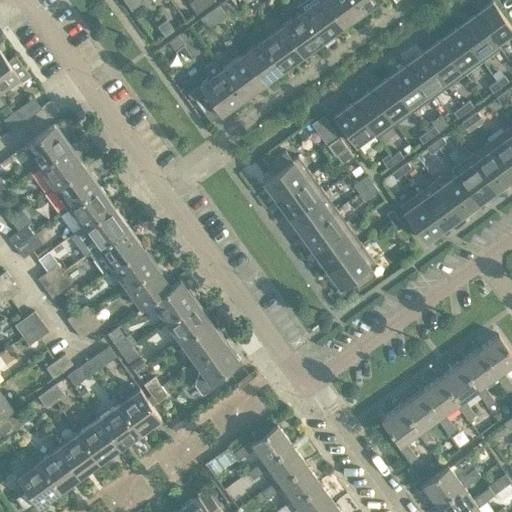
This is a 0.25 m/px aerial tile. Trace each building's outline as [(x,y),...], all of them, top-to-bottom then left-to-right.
[(141,0),(124,0),(130,8),(141,1),(141,0)] [(196,12),(205,5),(201,0),(190,0),(188,2),(196,12)] [(342,25),(324,0),(314,0),(301,10),(322,39),(342,25)] [(362,10),(354,0),(324,0),(342,25),(362,10)] [(376,0),(354,0),(362,10),(376,0)] [(495,41),(511,28),(511,27),(492,0),(491,0),(474,12),(495,41)] [(209,10),(217,21),(226,14),(218,3),(209,10)] [(207,28),(217,21),(209,10),(199,17),(207,28)] [(322,39),(301,10),(281,24),(302,54),(322,39)] [(500,47),(495,41),(474,12),(456,25),(481,60),(500,47)] [(165,35),(174,28),(166,18),(157,24),(165,35)] [(302,54),(281,24),(261,39),(282,68),(302,54)] [(439,38),(464,72),(481,60),(456,25),(439,38)] [(176,50),(185,43),(177,33),(168,40),(176,50)] [(446,85),(464,72),(439,38),(421,50),(446,85)] [(282,68),(261,39),(240,53),(262,83),(282,68)] [(0,87),(17,75),(21,79),(29,73),(14,52),(7,57),(0,48),(0,87)] [(429,98),(446,85),(421,50),(404,63),(429,98)] [(262,83),(240,53),(220,68),(241,97),(262,83)] [(241,97),(220,68),(214,59),(203,66),(210,75),(199,83),(220,112),(241,97)] [(411,110),(429,98),(404,63),(386,76),(411,110)] [(496,79),(500,85),(508,80),(503,74),(496,79)] [(369,88),(394,123),(411,110),(386,76),(369,88)] [(488,85),(492,91),(500,85),(496,79),(488,85)] [(503,90),(508,96),(511,92),(511,85),(511,84),(503,90)] [(376,136),(394,123),(369,88),(351,101),(372,130),(371,130),(376,136)] [(496,96),(500,102),(508,96),(503,90),(496,96)] [(12,111),(20,122),(41,105),(34,95),(12,111)] [(461,105),(465,111),(473,105),(468,99),(461,105)] [(354,143),(371,130),(372,130),(351,101),(333,114),(354,143)] [(453,110),(457,116),(465,111),(461,105),(453,110)] [(468,115),(473,121),(480,116),(476,110),(468,115)] [(11,128),(20,122),(12,111),(3,117),(11,128)] [(323,113),(311,122),(316,129),(328,120),(323,113)] [(461,121),(465,127),(473,121),(468,115),(461,121)] [(38,164),(67,143),(53,123),(24,144),(38,164)] [(426,130),(430,136),(438,130),(433,124),(426,130)] [(487,141),(511,175),(511,138),(505,128),(487,141)] [(418,136),(422,141),(430,136),(426,130),(418,136)] [(335,155),(336,154),(347,146),(338,135),(326,143),(335,155)] [(433,141),(438,147),(445,141),(441,135),(433,141)] [(426,146),(430,152),(438,147),(433,141),(426,146)] [(469,154),(494,188),(511,175),(487,141),(469,154)] [(52,184),(81,162),(67,143),(38,164),(52,184)] [(310,172),(298,154),(292,158),(285,149),(267,162),(274,172),(263,179),(276,197),(310,172)] [(391,155),(395,161),(403,156),(398,150),(391,155)] [(451,166),(456,172),(477,201),(494,188),(469,154),(451,166)] [(383,161),(387,167),(395,161),(391,155),(383,161)] [(398,166),(403,172),(410,166),(406,160),(398,166)] [(67,205),(96,183),(81,162),(52,184),(67,205)] [(391,172),(395,177),(403,172),(398,166),(391,172)] [(348,178),(341,169),(341,170),(336,174),(342,182),(348,178)] [(276,197),(289,215),(323,190),(310,172),(276,197)] [(439,184),(459,214),(477,201),(456,172),(439,184)] [(441,227),(459,214),(439,184),(435,178),(417,192),(441,227)] [(81,225),(110,203),(96,183),(67,205),(81,225)] [(289,215),(301,232),(336,207),(323,190),(289,215)] [(6,192),(0,196),(0,211),(14,202),(6,192)] [(399,205),(424,239),(441,227),(417,192),(399,205)] [(360,201),(360,200),(355,204),(359,209),(364,206),(360,201)] [(96,245),(125,224),(110,203),(81,225),(96,245)] [(301,232),(314,250),(349,225),(336,207),(301,232)] [(368,212),(364,215),(368,221),(373,217),(368,212)] [(35,232),(33,230),(28,222),(9,236),(16,246),(35,232)] [(110,265),(139,244),(125,224),(96,245),(110,265)] [(314,250),(327,268),(362,243),(349,225),(314,250)] [(387,238),(390,234),(386,228),(381,232),(387,238)] [(35,232),(16,246),(23,256),(43,242),(35,232)] [(393,237),(393,236),(389,240),(394,246),(398,244),(393,237)] [(376,274),(369,265),(375,261),(362,243),(327,268),(340,286),(350,278),(357,287),(376,274)] [(125,286),(154,264),(139,244),(110,265),(125,286)] [(65,273),(63,270),(58,263),(38,276),(45,286),(65,273)] [(154,264),(125,286),(141,308),(150,301),(169,287),(169,286),(154,264)] [(6,270),(0,273),(0,288),(13,279),(6,270)] [(65,273),(45,286),(52,297),(72,283),(65,273)] [(13,279),(0,288),(0,302),(0,303),(20,289),(13,279)] [(164,320),(194,299),(179,279),(169,286),(169,287),(150,301),(164,320)] [(178,340),(208,319),(194,299),(164,320),(178,340)] [(94,313),(92,310),(87,303),(67,317),(74,327),(94,313)] [(42,320),(35,310),(15,324),(22,334),(42,320)] [(101,323),(94,313),(74,327),(82,337),(101,323)] [(193,360),(222,339),(208,319),(178,340),(193,360)] [(42,320),(22,334),(30,344),(49,329),(42,320)] [(114,342),(121,351),(131,344),(124,334),(114,342)] [(511,385),(501,370),(511,362),(511,353),(498,334),(476,350),(494,375),(506,392),(511,387),(511,385)] [(222,339),(193,360),(200,370),(197,372),(193,383),(201,394),(230,374),(226,369),(238,361),(222,339)] [(138,353),(131,344),(121,351),(128,360),(138,353)] [(494,375),(476,350),(456,364),(474,389),(486,406),(494,401),(482,384),(494,375)] [(53,376),(63,369),(72,363),(66,353),(46,366),(53,376)] [(87,360),(94,370),(104,363),(96,353),(87,360)] [(86,376),(94,370),(87,360),(78,366),(86,376)] [(474,389),(456,364),(437,378),(455,403),(467,419),(474,415),(462,398),(474,389)] [(150,391),(160,384),(154,374),(143,382),(150,391)] [(455,403),(437,378),(419,390),(438,416),(436,417),(447,433),(455,428),(443,412),(455,403)] [(46,389),(53,399),(64,392),(57,382),(46,389)] [(160,384),(150,391),(157,400),(167,393),(160,384)] [(118,403),(138,432),(160,416),(139,388),(118,403)] [(38,395),(45,405),(53,399),(46,389),(38,395)] [(0,390),(0,413),(11,405),(0,390)] [(438,416),(419,390),(400,404),(419,429),(417,431),(428,447),(436,442),(424,426),(436,417),(438,416)] [(98,417),(118,446),(138,432),(118,403),(98,417)] [(405,440),(417,431),(419,429),(400,404),(380,419),(398,443),(396,445),(408,461),(416,456),(405,440)] [(5,418),(13,429),(23,421),(16,411),(5,418)] [(511,414),(502,422),(508,429),(511,426),(511,414)] [(77,432),(98,461),(118,446),(98,417),(77,432)] [(0,438),(13,429),(5,418),(0,422),(0,438)] [(254,446),(263,459),(288,440),(275,422),(250,441),(249,440),(232,451),(237,458),(254,446)] [(57,446),(78,475),(98,461),(77,432),(57,446)] [(303,459),(288,440),(263,459),(246,470),(252,478),(268,466),(277,478),(303,459)] [(37,461),(58,490),(78,475),(57,446),(37,461)] [(316,478),(303,459),(277,478),(261,490),(266,497),(282,485),(290,497),(316,478)] [(34,499),(38,505),(58,490),(37,461),(17,476),(26,488),(15,496),(23,508),(34,499)] [(437,505),(463,486),(479,474),(474,467),(458,479),(447,464),(422,483),(437,505)] [(506,473),(488,486),(493,494),(511,481),(506,473)] [(316,478),(290,497),(275,509),(277,511),(285,511),(296,504),(301,511),(310,511),(330,498),(316,478)] [(463,486),(437,505),(442,511),(469,511),(477,506),(493,494),(488,486),(472,498),(463,486)] [(211,511),(198,493),(177,508),(180,511),(211,511)] [(341,511),(330,498),(310,511),(341,511)]
